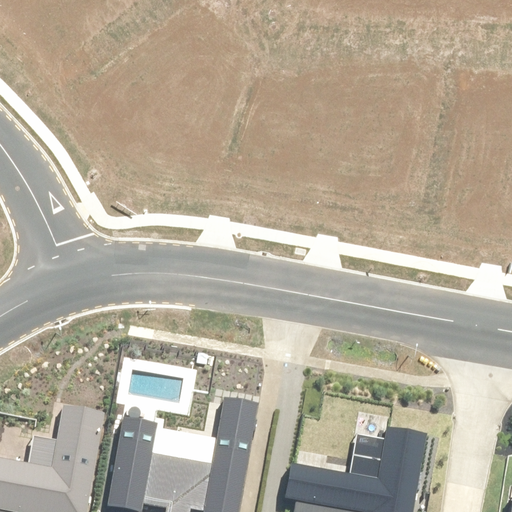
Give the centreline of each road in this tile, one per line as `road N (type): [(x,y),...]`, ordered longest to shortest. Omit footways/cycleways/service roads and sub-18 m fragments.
road 1 (tertiary): [(74,283),(115,273),(204,276),(495,328)]
road 2 (residential): [(462,511),(495,328)]
road 3 (tertiary): [(0,148),(74,283)]
